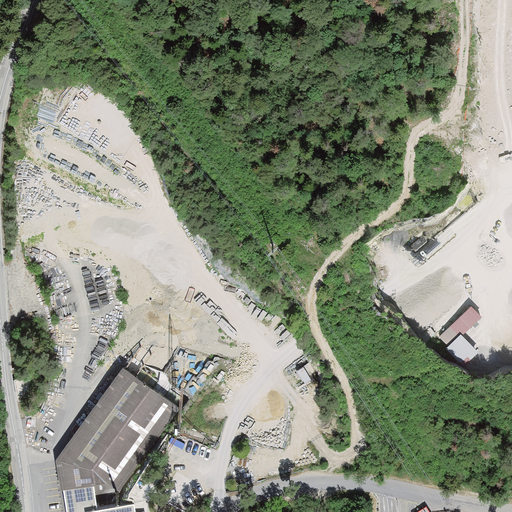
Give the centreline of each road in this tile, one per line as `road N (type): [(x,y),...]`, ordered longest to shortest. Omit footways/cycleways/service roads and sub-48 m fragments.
road 1 (track): [(313,484),(342,467),(355,441),(353,398),(316,305),(320,276),(337,249),(412,193),(421,130),(446,123),(463,106)]
road 2 (unclassified): [(222,502),(261,488),(313,484),(511,511)]
road 3 (tertiary): [(0,307),(25,511)]
road 4 (unclassified): [(222,502),(225,441),(263,372)]
